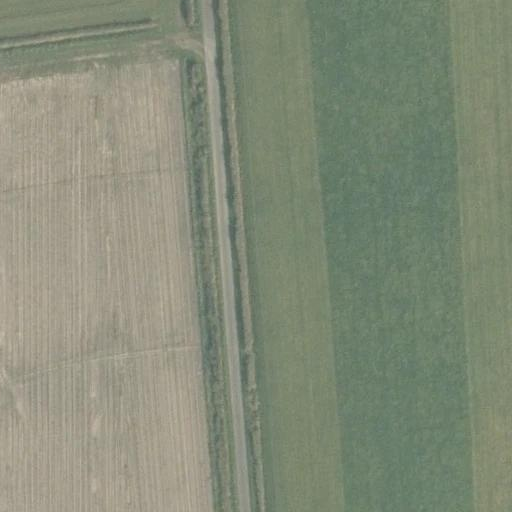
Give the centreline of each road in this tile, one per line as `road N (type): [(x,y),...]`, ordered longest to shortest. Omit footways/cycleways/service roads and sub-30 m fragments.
road 1 (unclassified): [(242,511),(204,0)]
road 2 (unknown): [(0,57),(206,29)]
